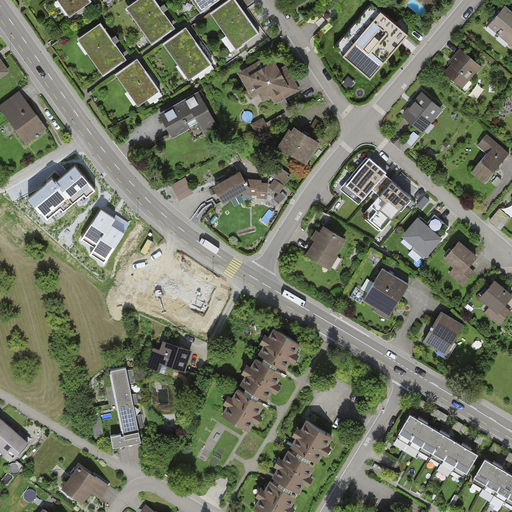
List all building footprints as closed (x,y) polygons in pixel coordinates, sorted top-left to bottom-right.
[(90,0),(60,0),(71,16),(92,2),(90,0)] [(157,0),(138,0),(129,7),(155,44),(177,28),(157,0)] [(193,0),(203,12),(220,0),(193,0)] [(237,0),(230,0),(213,13),(239,49),(261,33),(237,0)] [(421,0),(432,9),(440,0),(421,0)] [(371,79),(409,34),(372,3),(357,21),(346,34),(334,48),(371,79)] [(511,11),(506,6),(489,27),(511,46),(511,11)] [(103,23),(80,39),(106,75),(128,59),(103,23)] [(188,28),(165,44),(191,80),(214,65),(188,28)] [(482,68),(461,50),(443,72),(464,89),(482,68)] [(238,71),(252,100),(260,96),(263,103),(271,99),(275,106),(302,93),(288,65),(281,68),(278,61),(271,64),(268,57),(238,71)] [(0,80),(10,73),(0,58),(0,80)] [(139,59),(118,73),(140,105),(161,91),(139,59)] [(201,92),(160,114),(172,138),(199,124),(203,131),(218,123),(201,92)] [(21,93),(0,107),(0,108),(27,145),(48,130),(21,93)] [(424,93),(404,116),(424,132),(443,110),(424,93)] [(295,125),(281,147),(307,164),(321,142),(295,125)] [(487,183),(510,152),(486,134),(478,145),(487,152),(472,172),(487,183)] [(385,174),(369,162),(342,196),(358,208),(385,174)] [(51,181),(29,199),(45,219),(61,207),(64,211),(94,187),(78,168),(55,186),(51,181)] [(245,173),(216,188),(224,204),(246,193),(267,200),(272,186),(248,178),(245,173)] [(173,182),(179,197),(194,191),(187,175),(173,182)] [(405,189),(390,177),(362,211),(378,223),(405,189)] [(419,216),(402,236),(426,257),(451,228),(435,215),(427,224),(419,216)] [(326,224),(307,254),(332,270),(351,240),(326,224)] [(478,257),(460,243),(447,260),(454,266),(447,274),(464,287),(477,271),(471,267),(478,257)] [(411,285),(385,269),(365,302),(391,318),(411,285)] [(175,282),(168,295),(204,313),(217,288),(192,275),(186,288),(175,282)] [(511,295),(511,293),(495,281),(482,298),(489,303),(482,311),(500,325),(511,309),(506,304),(511,295)] [(465,326),(442,313),(426,341),(449,354),(465,326)] [(240,387),(223,415),(248,429),(300,343),(276,328),(258,357),(240,387)] [(160,373),(163,364),(187,372),(194,350),(164,340),(161,351),(152,348),(146,369),(160,373)] [(111,370),(118,405),(134,402),(126,367),(111,370)] [(134,402),(118,405),(124,433),(112,435),(115,449),(143,443),(134,402)] [(411,415),(398,437),(464,475),(477,453),(472,449),(461,443),(450,437),(440,431),(428,424),(417,418),(411,415)] [(0,416),(0,450),(12,461),(29,442),(19,433),(0,416)] [(271,480),(255,507),(263,511),(285,511),(332,435),(307,420),(289,450),(271,480)] [(487,459),(474,482),(511,503),(511,473),(503,468),(493,462),(487,459)] [(100,499),(110,486),(80,465),(63,489),(85,504),(93,494),(100,499)]
